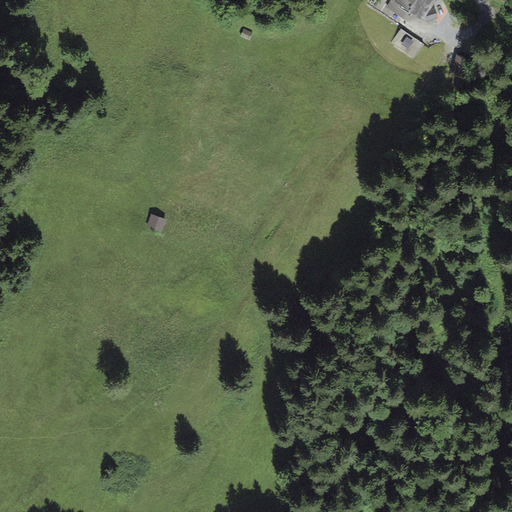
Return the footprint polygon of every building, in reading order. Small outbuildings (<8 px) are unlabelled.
[(433,0),(389,0),(385,6),(405,20),(411,10),(422,17),(433,0)] [(436,12),(425,14),(427,20),(437,18),(436,12)] [(402,28),(391,43),(414,59),(425,44),(402,28)] [(468,50),(453,49),(451,73),(466,74),(468,50)] [(153,209),(149,223),(165,228),(169,213),(153,209)]
